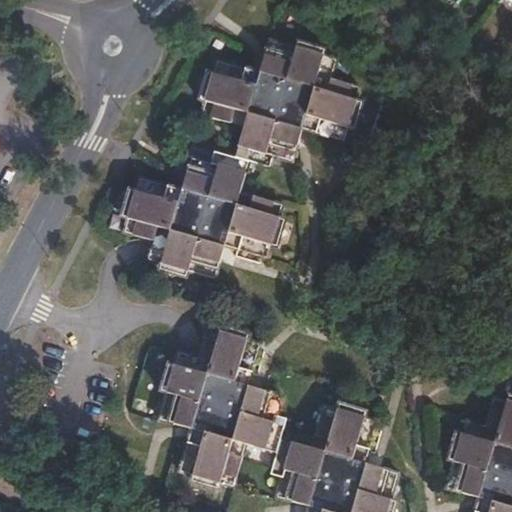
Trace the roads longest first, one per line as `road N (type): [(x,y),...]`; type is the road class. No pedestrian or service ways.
road 1 (tertiary): [(112,46),(89,142),(7,303)]
road 2 (track): [(511,208),(486,162),(329,0)]
road 3 (residential): [(64,425),(96,332),(7,303)]
road 4 (residential): [(112,46),(83,25),(0,1)]
